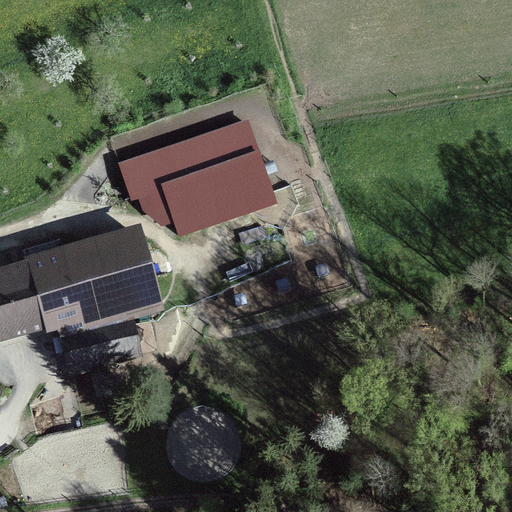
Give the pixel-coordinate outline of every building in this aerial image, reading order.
[(161,186),(260,153),(248,120),(118,164),(131,203),(138,201),(142,213),(161,229),(174,224),(161,186)] [(174,224),(179,240),(278,207),(260,153),(161,186),(174,224)] [(65,365),(69,380),(93,373),(98,390),(149,376),(134,320),(164,312),(141,227),(62,249),(60,242),(23,252),(24,255),(4,261),(6,269),(0,271),(0,344),(45,331),(47,336),(58,333),(59,337),(52,339),(59,366),(65,365)] [(301,233),(305,245),(316,242),(313,230),(301,233)] [(330,276),(326,264),(315,267),(319,280),(330,276)] [(280,293),(290,289),(287,279),(276,282),(280,293)] [(247,305),(245,294),(234,296),(236,307),(247,305)]
